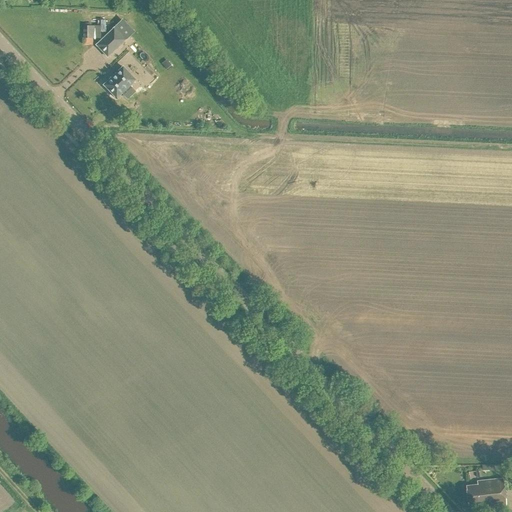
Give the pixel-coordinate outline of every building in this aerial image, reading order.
[(85,25),(84,37),(99,37),(100,25),(85,25)] [(110,29),(93,45),(104,57),(121,41),(110,29)] [(167,70),(172,67),(168,60),(163,62),(167,70)] [(103,85),(116,99),(122,93),(127,99),(134,92),(129,86),(135,81),(122,67),(103,85)] [(173,68),(161,75),(166,84),(178,76),(173,68)] [(502,480),(480,482),(481,483),(475,484),(476,487),(464,488),(466,508),(470,507),(471,511),(505,508),(502,480)]
